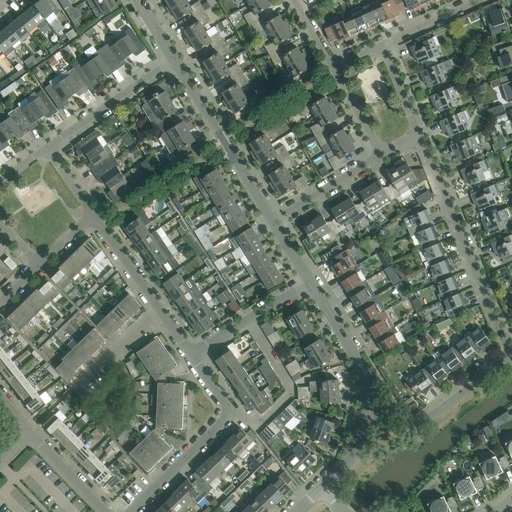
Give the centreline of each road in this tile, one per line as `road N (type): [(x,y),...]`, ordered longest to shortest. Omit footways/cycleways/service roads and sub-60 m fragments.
road 1 (residential): [(508,357),(420,131)]
road 2 (residential): [(190,353),(227,414),(129,511)]
road 3 (residential): [(275,220),(173,58)]
road 4 (residential): [(366,418),(424,420),(508,357)]
road 5 (residential): [(366,418),(361,362),(309,275)]
road 6 (residential): [(46,148),(173,58)]
road 7 (residential): [(190,353),(309,275)]
road 8 (residential): [(275,220),(379,156)]
